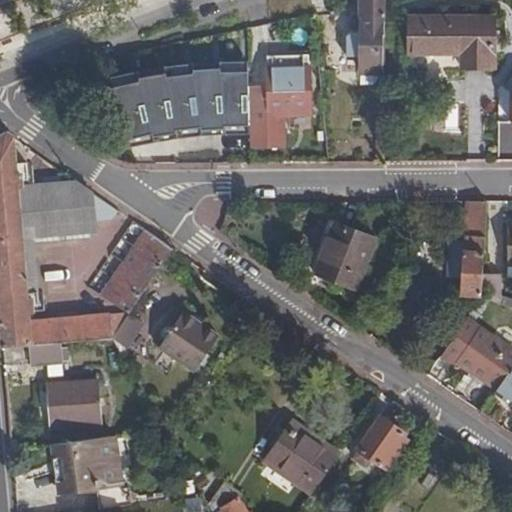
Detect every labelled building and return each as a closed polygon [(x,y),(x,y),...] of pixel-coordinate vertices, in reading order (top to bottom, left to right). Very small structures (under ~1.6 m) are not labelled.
[(360,65),(360,74),(385,74),(385,0),(360,0),(361,35),(346,36),(347,66),(360,65)] [(408,67),(494,66),(492,16),(408,17),(408,67)] [(135,70),(107,76),(129,145),(174,136),(199,135),(246,133),(245,60),(217,61),(217,67),(190,68),(161,72),(136,76),(135,70)] [(269,88),(249,90),(251,147),(285,146),(283,114),(309,112),(307,67),(268,69),(269,88)] [(385,162),(385,118),(375,118),(374,162),(385,162)] [(95,221),(92,193),(74,181),(60,183),(46,184),(30,185),(23,186),(23,177),(23,176),(15,177),(10,138),(4,133),(0,135),(0,336),(1,347),(29,342),(62,337),(113,328),(125,312),(128,308),(29,322),(28,311),(33,310),(32,299),(27,300),(21,245),(20,237),(90,231),(95,229),(95,221)] [(47,175),(46,184),(60,183),(59,174),(47,175)] [(113,219),(119,212),(92,193),(95,221),(113,219)] [(465,297),(484,296),(485,273),(487,202),(467,202),(466,242),(466,278),(465,297)] [(376,238),(335,223),(317,272),(356,288),(376,238)] [(103,287),(129,306),(172,248),(144,229),(103,287)] [(90,238),(90,231),(20,237),(21,245),(28,244),(90,238)] [(450,278),(466,278),(466,242),(451,242),(450,278)] [(28,244),(21,245),(27,300),(32,299),(29,258),(30,258),(28,244)] [(504,273),(485,273),(484,296),(484,301),(511,310),(511,300),(504,297),(504,273)] [(216,335),(181,311),(157,344),(192,368),(216,335)] [(139,322),(125,312),(113,328),(109,333),(124,344),(139,322)] [(487,333),(469,321),(459,334),(468,341),(473,336),(479,340),(480,339),(482,340),(487,333)] [(457,363),(497,390),(511,368),(511,351),(487,333),(482,340),(480,339),(479,340),(473,336),(468,341),(459,334),(442,355),(455,364),(457,363)] [(65,358),(62,337),(29,342),(32,362),(65,358)] [(511,368),(497,390),(511,399),(511,368)] [(94,374),(46,380),(51,425),(100,419),(94,374)] [(409,427),(386,411),(362,443),(364,444),(353,461),(363,467),(369,458),(382,467),(409,427)] [(267,457),(313,491),(338,454),(293,421),(267,457)] [(111,485),(107,431),(50,442),(53,489),(97,486),(111,485)] [(213,511),(222,506),(237,498),(244,494),(225,478),(208,503),(213,511)] [(189,480),(174,482),(176,495),(191,492),(189,480)] [(97,486),(98,507),(126,503),(125,490),(111,491),(111,485),(97,486)] [(246,511),(237,498),(222,506),(226,511),(246,511)]
